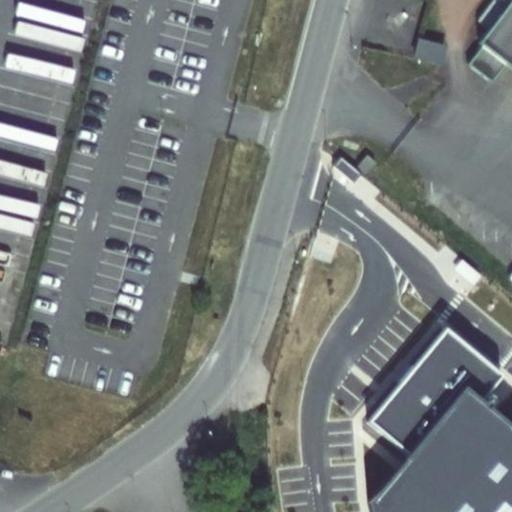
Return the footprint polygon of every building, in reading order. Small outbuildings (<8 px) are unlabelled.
[(511,1),(480,44),(484,47),(469,65),(493,84),(507,65),(511,69),(511,1)] [(443,49),(417,42),(413,58),(439,65),(443,49)] [(366,154),(355,166),(364,174),(375,162),(366,154)] [(360,173),(340,156),(333,165),(353,181),(360,173)] [(382,508),(382,511),(511,511),(511,430),(481,405),(502,379),(448,335),(416,374),(414,371),(401,387),(403,390),(372,429),(416,464),(382,508)]
